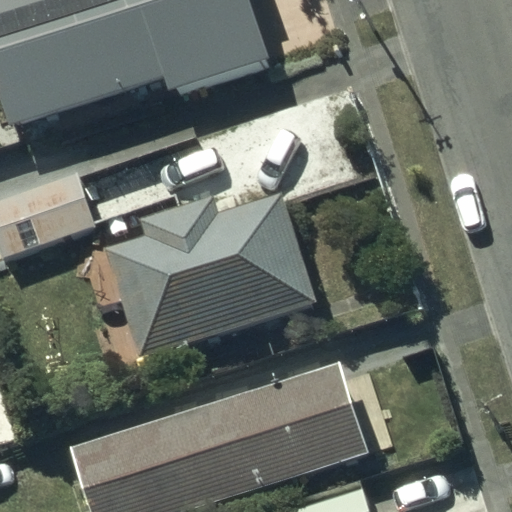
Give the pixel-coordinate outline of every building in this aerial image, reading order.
[(0,0),(0,142),(0,143),(166,91),(170,104),(266,74),(243,0),(0,0)] [(75,179),(0,205),(0,264),(94,231),(75,179)] [(137,229),(142,245),(105,256),(138,364),(315,309),(282,202),(216,222),(212,206),(137,229)] [(70,459),(86,511),(212,511),(366,463),(337,374),(70,459)] [(484,511),(470,465),(311,511),(484,511)]
